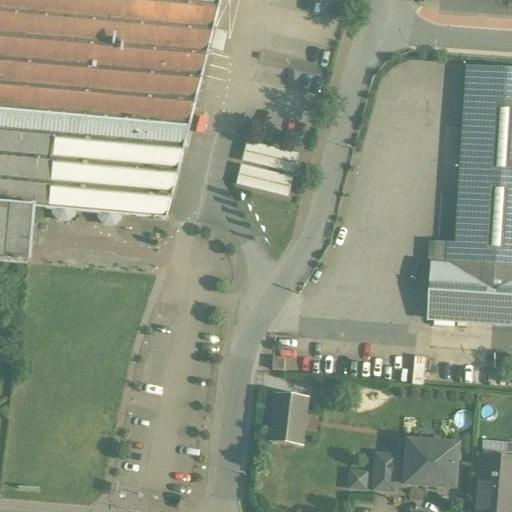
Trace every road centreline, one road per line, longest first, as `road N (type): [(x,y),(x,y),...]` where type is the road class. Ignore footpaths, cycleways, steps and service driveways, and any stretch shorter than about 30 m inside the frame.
road 1 (residential): [(220,511),(239,366),(264,308),(319,221),(367,31)]
road 2 (unknown): [(57,511),(76,300),(0,295)]
road 3 (residential): [(367,31),(511,41)]
